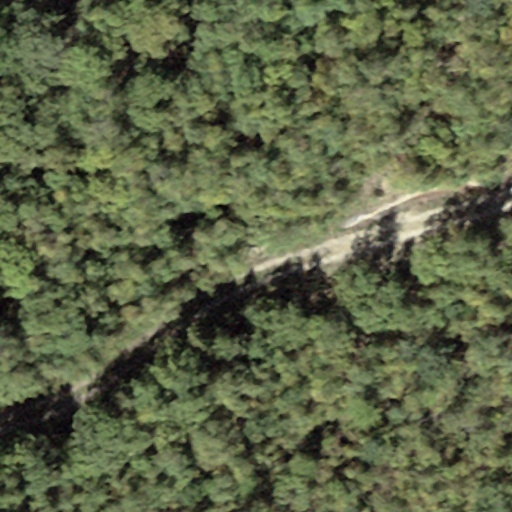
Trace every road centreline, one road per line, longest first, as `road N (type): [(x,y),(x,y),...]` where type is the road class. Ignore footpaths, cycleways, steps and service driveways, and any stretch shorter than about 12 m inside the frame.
road 1 (track): [(272,283),(162,330),(0,432)]
road 2 (track): [(511,215),(379,249)]
